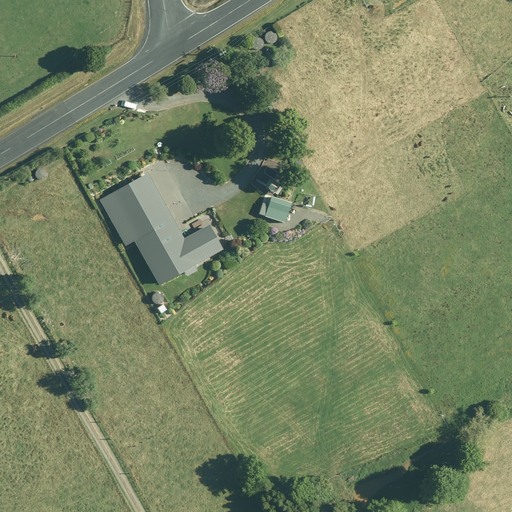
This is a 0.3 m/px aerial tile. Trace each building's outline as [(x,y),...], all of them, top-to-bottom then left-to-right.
[(275,33),(265,33),(265,45),(276,44),(275,33)] [(263,49),(261,39),(251,42),(253,52),(263,49)] [(194,218),(163,164),(99,200),(125,247),(133,242),(158,287),(222,251),(208,226),(184,239),(179,231),(186,228),(184,224),(194,218)] [(269,177),(263,190),(277,195),(282,182),(269,177)] [(290,204),(272,197),(269,206),(262,204),(258,216),(283,224),(290,204)]
